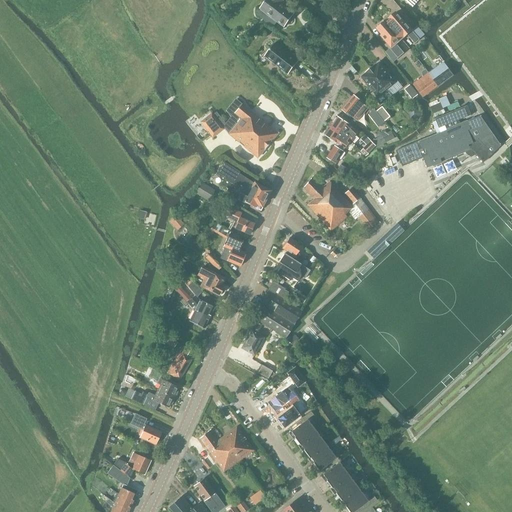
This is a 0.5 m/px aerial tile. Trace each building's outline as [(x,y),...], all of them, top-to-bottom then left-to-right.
[(266,0),(260,8),(284,27),(294,14),(280,4),(283,0),(266,0)] [(396,13),(386,21),(402,39),(407,35),(415,43),(419,40),(396,13)] [(383,21),(378,26),(379,27),(377,29),(382,35),(381,36),(391,48),(390,49),(398,58),(404,53),(396,44),(402,39),(386,21),(384,23),(383,21)] [(403,39),(398,44),(406,52),(411,48),(403,39)] [(265,56),(288,74),(298,61),(274,43),(265,56)] [(379,62),(370,69),(387,90),(396,83),(380,62),(379,61),(379,62)] [(453,75),(444,62),(437,67),(441,72),(432,78),(438,86),(453,75)] [(387,90),(370,69),(361,76),(360,77),(361,77),(377,98),(387,90)] [(415,83),(413,85),(423,98),(438,86),(432,78),(419,88),(415,83)] [(399,81),(390,88),(394,93),(403,86),(399,81)] [(404,89),(412,99),(418,95),(409,85),(404,89)] [(342,109),(351,116),(352,115),(357,119),(366,108),(361,104),(362,102),(354,95),(342,109)] [(228,134),(256,157),(256,158),(257,158),(277,133),(267,126),(268,125),(241,104),(237,101),(230,109),(234,112),(233,113),(240,119),(228,134)] [(446,130),(396,151),(402,166),(430,155),(434,165),(465,153),(467,155),(468,156),(470,157),(472,157),(474,156),(476,155),(483,162),(501,146),(480,116),(460,124),(459,120),(471,115),(467,106),(435,119),(439,128),(445,126),(446,130)] [(377,111),(385,121),(390,117),(382,107),(377,111)] [(211,114),(205,119),(210,126),(205,129),(212,138),(223,129),(211,114)] [(359,134),(358,132),(350,124),(336,115),(330,125),(344,134),(350,140),(351,141),(359,134)] [(351,141),(350,140),(344,134),(330,125),(324,134),(338,143),(336,146),(342,150),(344,147),(345,148),(351,141)] [(374,140),(377,147),(394,138),(391,131),(374,140)] [(363,149),(368,154),(376,146),(371,141),(363,149)] [(327,158),(336,164),(344,152),(336,146),(335,146),(327,158)] [(239,200),(260,211),(259,210),(269,191),(254,183),(238,173),(239,172),(231,167),(223,162),(222,165),(219,163),(214,169),(218,172),(217,173),(225,177),(220,185),(239,195),(237,198),(239,200)] [(329,181),(323,187),(312,177),(302,188),(313,200),(307,206),(313,213),(330,231),(347,216),(345,214),(352,207),(335,188),(329,181)] [(199,196),(208,201),(213,192),(204,187),(199,196)] [(359,198),(351,188),(344,194),(353,203),(359,198)] [(358,217),(368,230),(377,223),(363,205),(360,208),(364,213),(358,217)] [(227,218),(237,223),(234,228),(249,235),(253,224),(239,218),(241,213),(231,209),(227,218)] [(220,258),(239,266),(245,253),(239,250),(242,241),(228,235),(223,247),(225,247),(220,258)] [(282,248),(294,256),(300,247),(296,244),(296,243),(289,238),(289,239),(287,239),(285,243),(285,244),(282,248)] [(205,258),(217,270),(223,265),(210,253),(205,258)] [(274,271),(290,281),(291,278),(297,282),(300,276),(304,279),(310,270),(284,254),(278,262),(280,264),(279,266),(278,266),(274,271)] [(198,275),(204,278),(207,280),(203,287),(218,295),(219,293),(221,293),(222,290),(221,289),(222,287),(220,286),(223,278),(202,267),(198,275)] [(187,286),(197,297),(202,291),(192,282),(187,286)] [(268,290),(274,294),(285,301),(290,293),(272,282),(268,290)] [(163,298),(167,304),(174,288),(170,284),(163,298)] [(174,288),(182,297),(186,293),(179,284),(174,288)] [(274,294),(266,307),(293,325),(302,311),(285,301),(274,294)] [(188,305),(194,311),(208,318),(214,307),(199,300),(197,305),(191,299),(186,303),(183,298),(180,301),(185,307),(188,305)] [(293,325),(266,307),(257,321),(285,338),(293,325)] [(208,318),(194,311),(189,321),(203,328),(208,318)] [(240,348),(253,355),(263,337),(250,330),(247,337),(246,337),(244,341),(240,348)] [(166,343),(174,347),(177,342),(169,338),(166,343)] [(167,373),(179,380),(191,360),(186,357),(189,351),(182,347),(167,373)] [(257,372),(268,378),(272,371),(261,365),(257,372)] [(160,384),(157,389),(174,398),(177,392),(176,391),(178,387),(159,378),(162,374),(152,369),(148,377),(153,379),(153,381),(160,384)] [(174,398),(157,389),(155,395),(148,392),(147,394),(142,392),(141,394),(135,391),(133,395),(126,392),(124,396),(154,411),(158,403),(168,408),(170,404),(171,404),(174,398)] [(271,407),(278,417),(276,418),(283,428),(297,417),(290,408),(289,409),(288,407),(298,400),(291,392),(271,407)] [(289,427),(292,431),(306,420),(313,415),(310,411),(289,427)] [(130,424),(143,430),(139,437),(154,444),(155,442),(157,442),(158,439),(157,438),(160,432),(143,424),(146,419),(135,414),(130,424)] [(294,438),(299,445),(316,433),(306,420),(292,431),(288,433),(288,434),(290,436),(293,434),(295,437),(294,438)] [(236,427),(221,438),(226,444),(239,460),(253,450),(236,427)] [(226,444),(221,438),(217,441),(210,430),(199,438),(223,472),(239,460),(226,444)] [(303,450),(308,458),(325,445),(316,433),(299,445),(298,446),(297,446),(299,449),(300,449),(299,448),(302,447),(304,449),(303,450)] [(325,445),(308,458),(307,459),(306,459),(308,462),(309,461),(311,459),(313,462),(312,463),(318,471),(319,470),(335,458),(325,445)] [(144,475),(150,461),(133,453),(127,467),(117,459),(112,465),(127,477),(129,478),(133,470),(144,475)] [(326,481),(331,488),(348,476),(338,463),(320,476),(320,477),(322,479),(325,477),(327,480),(326,481)] [(126,486),(129,478),(127,477),(112,465),(106,473),(122,485),(118,494),(116,493),(114,494),(112,499),(113,501),(114,502),(114,503),(129,510),(137,491),(126,486)] [(272,478),(276,483),(281,479),(277,475),(272,478)] [(335,493),(340,501),(357,488),(348,476),(331,488),(330,489),(329,489),(331,492),(332,492),(331,491),(334,490),(336,492),(335,493)] [(193,486),(204,501),(209,496),(217,507),(222,504),(204,478),(193,486)] [(352,511),(367,501),(357,488),(340,501),(339,502),(339,501),(338,502),(340,505),(341,504),(343,502),(345,505),(344,506),(348,511),(352,511)] [(250,497),(255,504),(265,497),(260,489),(250,497)] [(168,507),(172,511),(206,511),(198,503),(192,509),(181,496),(171,505),(168,507)] [(367,501),(352,511),(360,511),(376,500),(373,496),(367,501)] [(233,502),(240,511),(244,511),(248,509),(240,498),(233,502)] [(127,511),(129,510),(114,503),(108,499),(105,502),(112,507),(110,511),(127,511)] [(279,511),(297,511),(300,510),(294,502),(279,511)]
